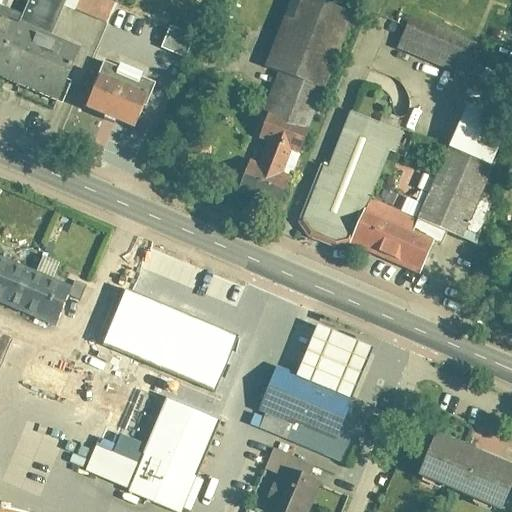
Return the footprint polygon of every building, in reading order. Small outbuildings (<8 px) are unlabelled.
[(35,0),(26,24),(55,36),(70,0),(35,0)] [(289,74),(271,116),(313,133),(363,15),(328,0),(304,0),(275,68),(289,74)] [(0,12),(0,78),(55,102),(79,48),(55,36),(26,24),(0,12)] [(411,23),(399,53),(471,82),(483,52),(411,23)] [(106,73),(87,114),(137,136),(155,95),(106,73)] [(327,162),(304,224),(353,243),(396,129),(355,114),(336,166),(327,162)] [(231,197),(278,217),(309,144),(263,124),(231,197)] [(504,171),(452,147),(419,218),(471,242),(504,171)] [(376,214),(362,243),(396,259),(430,274),(444,245),(376,214)] [(0,258),(0,303),(15,310),(31,271),(0,258)] [(31,271),(15,310),(58,328),(74,289),(31,271)] [(126,291),(103,346),(215,393),(239,338),(126,291)] [(339,437),(350,408),(353,409),(375,349),(315,328),(298,376),(279,368),(264,407),(339,437)] [(104,383),(30,356),(20,384),(94,412),(104,383)] [(129,497),(166,511),(183,511),(220,422),(168,401),(141,468),(131,492),(129,497)] [(511,469),(511,463),(433,433),(416,479),(496,510),(511,469)] [(131,492),(141,468),(96,450),(86,474),(131,492)] [(307,511),(321,482),(281,465),(260,511),(307,511)]
